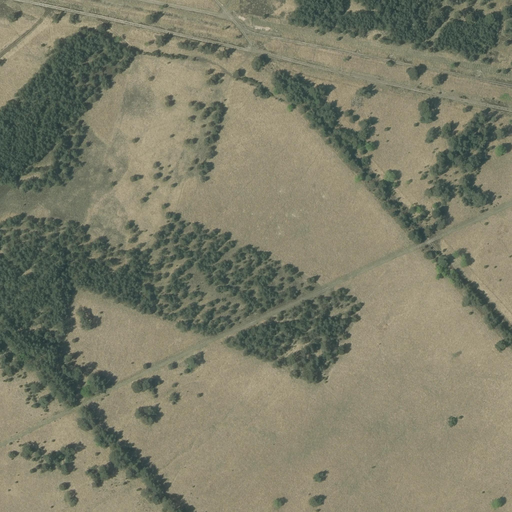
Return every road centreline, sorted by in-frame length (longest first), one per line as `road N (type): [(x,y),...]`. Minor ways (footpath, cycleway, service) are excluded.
road 1 (track): [(511,110),(17,0)]
road 2 (track): [(241,31),(511,85)]
